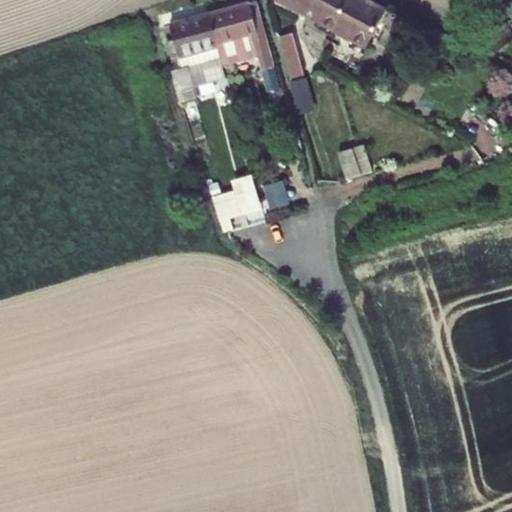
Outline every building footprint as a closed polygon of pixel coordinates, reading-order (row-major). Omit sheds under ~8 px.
[(255,34),(260,53),(267,78),(290,72),(270,0),(252,0),(223,8),(232,40),(255,34)] [(336,0),(302,0),(329,14),(336,0)] [(336,0),(329,14),(379,42),(388,24),(345,0),(336,0)] [(390,0),(345,0),(388,24),(398,4),(390,0)] [(232,40),(223,8),(182,19),(189,45),(180,47),(190,85),(204,81),(199,62),(214,58),(211,46),(232,40)] [(511,24),(501,33),(511,45),(511,44),(511,24)] [(255,34),(232,40),(237,60),(260,53),(255,34)] [(301,111),(319,106),(310,74),(292,78),(301,111)] [(344,147),(349,174),(373,170),(368,143),(344,147)] [(258,221),(278,216),(270,187),(250,192),(258,221)] [(297,189),(277,195),(281,211),(301,205),(297,189)]
